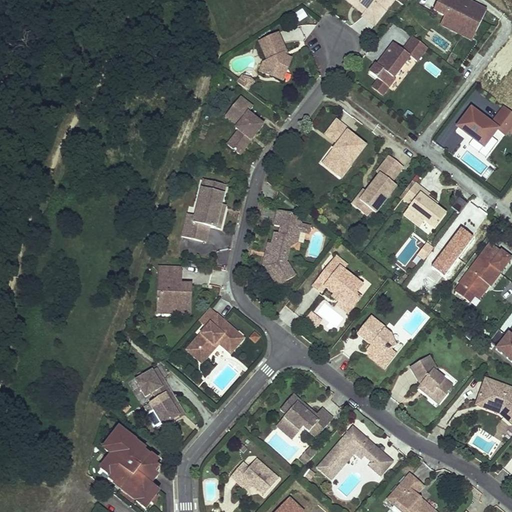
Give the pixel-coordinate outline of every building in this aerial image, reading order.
[(343,0),(356,10),(359,6),(353,1),(353,0),(343,0)] [(353,0),(353,1),(359,6),(356,10),(363,16),(362,17),(373,26),(384,12),(382,11),(388,4),(389,5),(393,0),(353,0)] [(486,13),(460,0),(439,0),(434,13),(445,18),(477,33),(486,13)] [(294,12),(298,21),(306,17),(302,8),(294,12)] [(477,33),(445,18),(441,27),(472,42),(477,33)] [(357,21),(352,26),(362,36),(367,31),(357,21)] [(287,51),(279,34),(259,43),(267,59),(263,62),(259,72),(277,79),(280,72),(285,70),(288,69),(291,59),(285,57),(283,53),(287,51)] [(428,47),(414,37),(404,50),(395,43),(378,64),(377,63),(370,72),(379,78),(389,86),(396,78),(394,76),(410,55),(417,61),(428,47)] [(286,73),(285,70),(280,72),(277,79),(283,81),(286,73)] [(242,76),(237,84),(248,92),(255,82),(250,79),(242,76)] [(389,86),(379,78),(373,86),(383,94),(389,86)] [(255,109),(241,98),(230,112),(240,120),(236,126),(233,129),(237,131),(226,145),(241,158),(253,142),(250,140),(254,135),(257,137),(264,127),(250,115),(255,109)] [(511,123),(511,112),(504,106),(490,124),(471,109),(458,125),(483,145),(496,128),(504,134),(511,123)] [(240,120),(230,112),(225,118),(236,126),(240,120)] [(350,130),(337,121),(327,135),(339,144),(343,147),(337,155),(333,152),(328,159),(333,163),(333,169),(330,172),(339,179),(364,144),(348,133),(350,130)] [(343,147),(339,144),(333,152),(337,155),(343,147)] [(403,167),(389,156),(377,171),(380,174),(371,185),(373,186),(370,190),(368,189),(366,191),(359,201),(370,209),(375,213),(396,186),(391,182),(403,167)] [(333,163),(328,159),(322,167),(330,172),(333,169),(333,163)] [(203,181),(201,189),(224,194),(226,186),(203,181)] [(405,212),(413,217),(415,214),(424,220),(435,229),(446,213),(436,205),(426,198),(428,196),(429,193),(415,183),(403,198),(411,204),(405,212)] [(224,194),(201,189),(196,208),(193,221),(193,225),(186,223),(182,238),(204,243),(208,227),(212,227),(221,230),(223,219),(219,218),(220,213),(224,194)] [(359,201),(366,191),(363,189),(352,204),(366,215),(370,209),(359,201)] [(437,203),(428,196),(426,198),(436,205),(437,203)] [(266,257),(263,266),(266,267),(279,287),(296,276),(288,263),(287,263),(290,248),(289,247),(287,244),(289,237),(293,238),(295,230),(300,232),(302,225),(298,224),(299,218),(292,216),(292,214),(278,211),(275,225),(281,227),(279,234),(275,233),(273,244),(270,244),(268,252),(270,253),(269,257),(266,257)] [(413,217),(421,224),(424,220),(415,214),(413,217)] [(208,227),(204,243),(208,244),(212,227),(208,227)] [(298,243),(300,232),(295,230),(293,238),(289,237),(287,244),(289,247),(298,243)] [(434,247),(427,242),(419,253),(426,258),(434,247)] [(511,259),(490,243),(459,284),(460,285),(456,291),(469,301),(473,296),(475,297),(486,283),(489,285),(490,286),(511,259)] [(347,265),(337,257),(322,276),(330,282),(326,287),(336,295),(341,299),(353,308),(361,298),(357,294),(361,288),(353,281),(342,272),(347,265)] [(182,268),(158,267),(157,277),(163,277),(162,293),(157,293),(156,308),(172,309),(172,314),(191,314),(192,284),(182,284),(180,284),(180,286),(177,286),(177,278),(182,278),(182,268)] [(330,282),(322,276),(314,286),(321,293),(326,287),(330,282)] [(489,285),(486,283),(475,297),(478,299),(489,285)] [(432,296),(428,293),(422,301),(426,304),(432,296)] [(353,308),(341,299),(339,303),(337,304),(348,314),(353,308)] [(212,305),(202,317),(209,324),(196,338),(211,352),(221,341),(233,351),(247,335),(212,305)] [(322,320),(312,312),(306,319),(316,328),(322,320)] [(385,327),(370,316),(357,333),(371,345),(373,342),(377,345),(371,352),(377,357),(374,361),(384,369),(396,355),(392,352),(390,349),(395,347),(391,337),(391,335),(383,329),(385,327)] [(506,335),(498,329),(489,341),(497,347),(496,348),(502,353),(503,352),(507,356),(506,357),(511,361),(511,336),(510,338),(506,335)] [(377,345),(373,342),(371,345),(367,349),(371,352),(377,345)] [(377,357),(371,352),(368,356),(374,361),(377,357)] [(440,402),(446,395),(446,392),(451,386),(433,371),(435,368),(428,357),(410,369),(418,383),(420,385),(424,388),(421,392),(429,398),(431,394),(440,402)] [(158,382),(163,379),(157,369),(152,372),(158,382)] [(177,403),(163,379),(158,382),(152,372),(136,381),(146,397),(153,393),(160,405),(153,410),(164,428),(180,418),(172,406),(177,403)] [(511,388),(485,379),(476,402),(501,410),(511,419),(511,388)] [(303,404),(293,394),(280,409),(286,415),(278,424),(288,433),(290,431),(294,431),(297,433),(302,426),(315,438),(333,418),(322,408),(315,415),(310,410),(307,413),(300,407),(303,404)] [(438,405),(440,402),(431,394),(429,398),(438,405)] [(511,419),(501,410),(476,402),(475,405),(500,415),(511,424),(511,423),(511,419)] [(172,406),(180,418),(185,415),(177,403),(172,406)] [(310,410),(303,404),(300,407),(307,413),(310,410)] [(288,433),(278,424),(276,427),(291,440),(297,433),(294,431),(290,431),(288,433)] [(369,440),(352,426),(316,467),(326,475),(335,465),(340,470),(355,453),(362,459),(365,455),(372,461),(369,465),(381,475),(393,461),(373,444),(370,447),(366,444),(369,440)] [(132,441),(120,432),(110,445),(113,447),(107,454),(112,457),(101,472),(111,479),(109,481),(116,486),(117,484),(124,489),(139,500),(137,503),(146,510),(160,492),(153,487),(150,484),(157,475),(160,471),(156,468),(159,464),(146,454),(141,461),(131,453),(134,449),(129,445),(132,441)] [(137,445),(132,441),(129,445),(134,449),(137,446),(137,445)] [(137,446),(134,449),(131,453),(141,461),(146,454),(147,454),(137,446)] [(311,449),(309,448),(302,456),(304,458),(311,449)] [(315,453),(311,449),(304,458),(302,456),(299,459),(306,465),(315,453)] [(258,459),(252,454),(245,463),(251,468),(258,459)] [(281,479),(258,459),(251,468),(245,463),(232,477),(237,483),(243,477),(253,486),(265,497),(281,479)] [(340,470),(335,465),(326,475),(332,480),(340,470)] [(425,485),(410,472),(388,498),(396,505),(394,507),(394,510),(396,511),(404,511),(439,511),(426,501),(423,504),(415,496),(417,493),(425,485)] [(160,477),(157,475),(150,484),(153,487),(160,477)] [(253,486),(243,477),(237,483),(248,492),(253,486)] [(139,500),(124,489),(122,492),(137,503),(139,500)] [(426,501),(417,493),(415,496),(423,504),(426,501)] [(279,511),(304,511),(306,510),(292,498),(279,511)]
